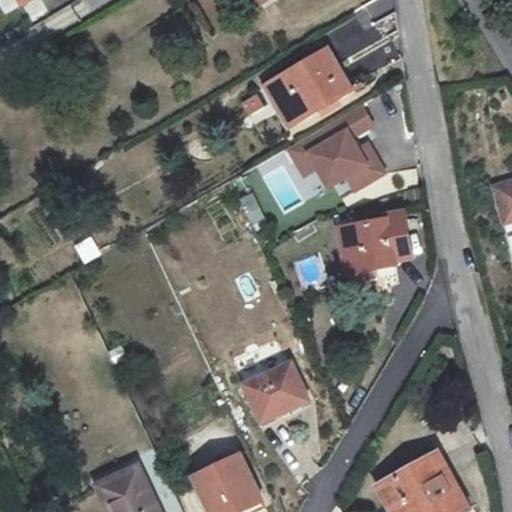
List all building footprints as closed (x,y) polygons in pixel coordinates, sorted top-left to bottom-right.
[(326,49),(262,87),(289,133),(353,95),(326,49)] [(364,134),(375,129),(363,105),(284,147),(302,180),(319,171),(335,201),(386,174),(364,134)] [(511,178),(496,183),(505,219),(511,216),(511,178)] [(387,226),(341,234),(350,280),(370,276),(369,271),(395,267),(395,263),(413,260),(405,214),(385,217),(387,226)] [(262,365),(242,374),(262,420),(310,399),(293,360),(265,373),(262,365)] [(438,453),(380,487),(394,511),(462,511),(470,508),(438,453)] [(240,456),(194,476),(210,511),(235,511),(261,501),(240,456)] [(154,511),(134,466),(95,483),(107,511),(154,511)] [(71,478),(56,485),(61,498),(77,491),(71,478)]
